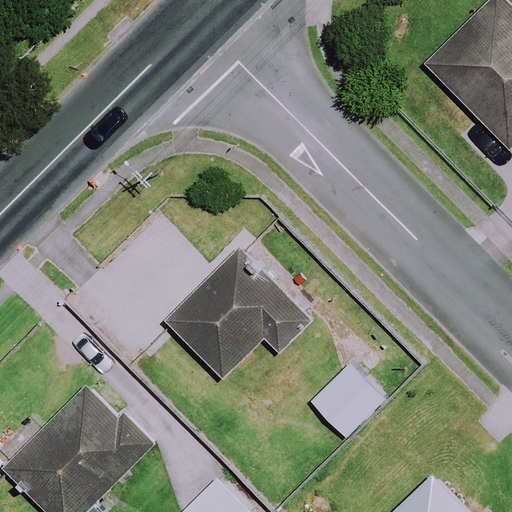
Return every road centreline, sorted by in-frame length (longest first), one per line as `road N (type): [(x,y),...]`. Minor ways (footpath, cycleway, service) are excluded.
road 1 (residential): [(511,344),(196,21)]
road 2 (residential): [(0,215),(196,21)]
